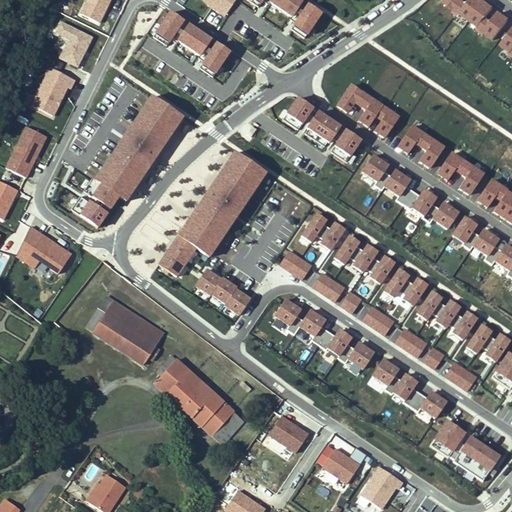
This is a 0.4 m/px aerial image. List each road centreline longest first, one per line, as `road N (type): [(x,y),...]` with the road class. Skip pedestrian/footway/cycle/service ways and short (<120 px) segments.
road 1 (residential): [(227,345),(273,281),(289,281),(511,433)]
road 2 (residential): [(132,0),(39,200),(86,237),(121,243)]
road 3 (residential): [(286,82),(511,234)]
road 4 (residential): [(121,243),(173,169),(286,82)]
road 5 (unknown): [(31,511),(111,377)]
road 6 (residential): [(121,243),(138,280),(227,345)]
road 7 (residential): [(286,82),(166,0)]
road 8 (residential): [(286,82),(403,0)]
road 9 (residential): [(227,345),(334,422)]
